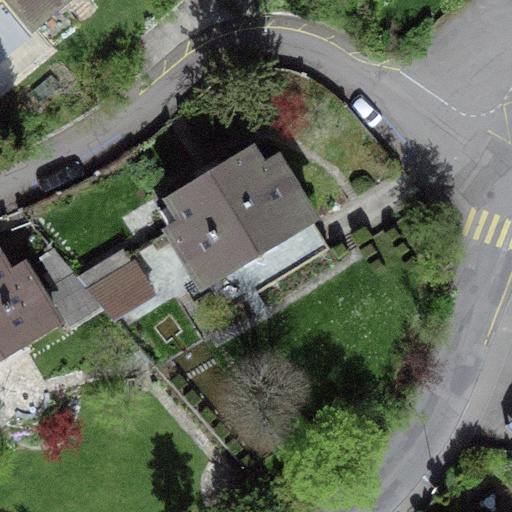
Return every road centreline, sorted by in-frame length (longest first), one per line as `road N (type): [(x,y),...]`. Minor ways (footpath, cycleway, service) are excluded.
road 1 (residential): [(0,194),(74,159),(205,57),(272,40),(309,47),(511,166)]
road 2 (residential): [(355,511),(435,408),(511,199)]
